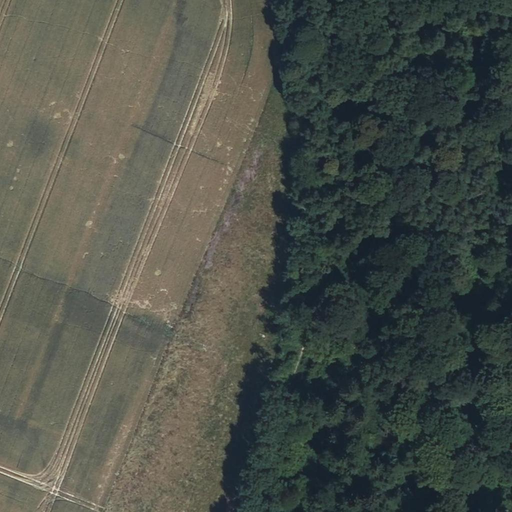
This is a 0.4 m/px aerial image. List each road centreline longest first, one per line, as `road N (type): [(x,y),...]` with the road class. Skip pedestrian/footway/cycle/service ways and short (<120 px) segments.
road 1 (track): [(303,0),(325,222),(323,293),(261,511)]
road 2 (track): [(486,151),(492,0)]
